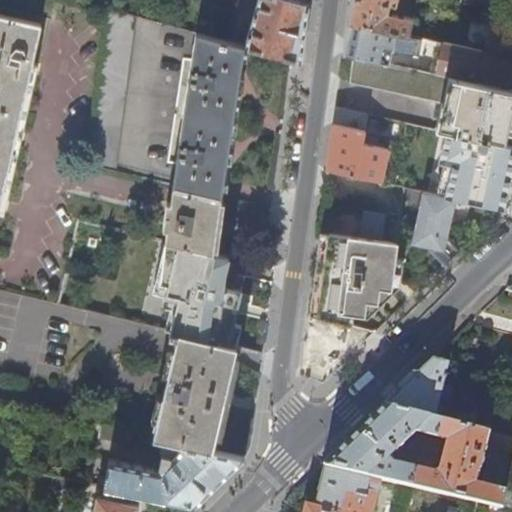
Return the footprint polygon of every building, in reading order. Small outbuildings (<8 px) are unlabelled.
[(288,58),(300,61),(305,24),(308,3),(298,0),(296,0),(254,0),(242,45),(245,46),(288,58)] [(349,0),(347,21),(407,34),(411,17),(386,12),(388,4),(394,5),(395,0),(349,0)] [(498,19),(511,23),(511,22),(511,0),(502,0),(499,15),(498,19)] [(136,16),(106,8),(94,92),(85,164),(115,171),(119,143),(136,16)] [(485,26),(495,29),(496,25),(498,19),(499,15),(488,12),(485,26)] [(0,199),(39,24),(0,15),(0,199)] [(495,29),(489,52),(504,55),(511,23),(498,19),(496,25),(495,29)] [(344,38),(342,55),(352,57),(387,64),(387,63),(390,50),(416,56),(421,37),(407,34),(347,21),(344,38)] [(173,185),(221,196),(228,155),(240,81),(245,46),(242,45),(197,32),(185,107),(173,185)] [(456,78),(471,82),(478,51),(447,43),(442,63),(445,64),(443,75),(456,78)] [(387,64),(352,57),(349,82),(385,91),(427,100),(441,103),(435,130),(445,133),(458,135),(502,145),(508,118),(511,104),(511,103),(511,90),(471,82),(456,78),(443,75),(387,63),(387,64)] [(332,130),(326,169),(379,182),(387,148),(362,142),(365,131),(357,129),(361,113),(335,107),(332,130)] [(502,208),(511,166),(511,146),(502,145),(458,135),(445,133),(437,161),(443,164),(436,194),(453,198),(502,208)] [(168,242),(203,250),(212,252),(219,212),(221,196),(173,185),(171,201),(170,206),(165,206),(161,221),(167,223),(164,241),(168,242)] [(427,247),(443,265),(451,257),(458,249),(445,235),(449,215),(450,214),(451,213),(452,211),(453,208),(453,205),(453,202),(453,200),(453,198),(436,194),(421,191),(410,244),(427,247)] [(378,242),(381,215),(360,212),(357,239),(378,242)] [(331,322),(351,326),(353,312),(362,313),(365,299),(377,301),(379,287),(390,288),(397,245),(378,242),(357,239),(328,234),(316,318),(331,322)] [(203,250),(168,242),(159,281),(167,283),(164,295),(176,298),(168,329),(176,330),(206,338),(234,344),(239,324),(231,322),(239,289),(230,286),(237,258),(212,252),(203,250)] [(329,374),(342,365),(326,361),(331,322),(316,318),(305,316),(298,370),(321,382),(329,374)] [(163,438),(209,449),(230,364),(232,355),(234,344),(206,338),(176,330),(174,341),(151,435),(163,438)] [(448,362),(432,358),(420,370),(384,404),(434,417),(438,401),(450,404),(456,382),(444,378),(446,371),(448,362)] [(472,369),(448,362),(446,371),(470,377),(472,369)] [(438,401),(434,417),(472,427),(476,411),(450,404),(438,401)] [(483,455),(486,445),(489,431),(472,427),(434,417),(384,404),(369,418),(322,465),(325,466),(379,478),(475,500),(501,506),(505,487),(477,481),(480,466),(483,463),(484,459),(484,456),(483,455)] [(129,430),(102,424),(99,436),(126,442),(129,430)] [(511,451),(511,436),(489,431),(486,445),(511,451)] [(97,483),(195,503),(219,480),(242,456),(209,449),(163,438),(156,467),(108,458),(103,478),(98,477),(97,483)] [(511,457),(505,487),(501,506),(511,508),(511,457)] [(370,511),(379,478),(325,466),(313,510),(308,509),(307,511),(370,511)] [(61,476),(59,484),(79,488),(80,480),(61,476)] [(95,498),(92,511),(135,511),(137,506),(95,498)]
